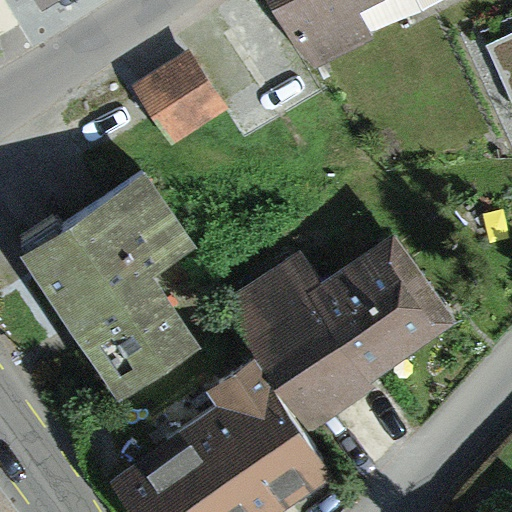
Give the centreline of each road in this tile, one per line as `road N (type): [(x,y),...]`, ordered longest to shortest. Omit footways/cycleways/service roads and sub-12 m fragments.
road 1 (residential): [(160,0),(0,105)]
road 2 (unclassified): [(390,511),(511,368)]
